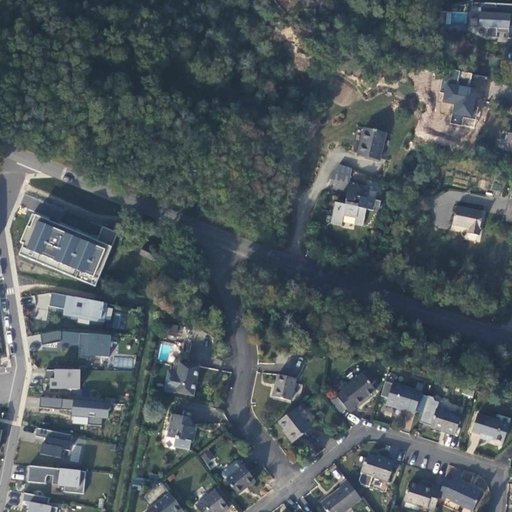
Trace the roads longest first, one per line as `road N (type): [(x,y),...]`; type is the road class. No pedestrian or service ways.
road 1 (secondary): [(511,335),(224,238)]
road 2 (residential): [(224,238),(215,264),(246,361),(235,411),(293,484)]
road 3 (residential): [(18,383),(0,229),(7,176),(19,156)]
road 4 (secondary): [(224,238),(19,156)]
road 5 (residential): [(495,511),(491,470),(358,435)]
